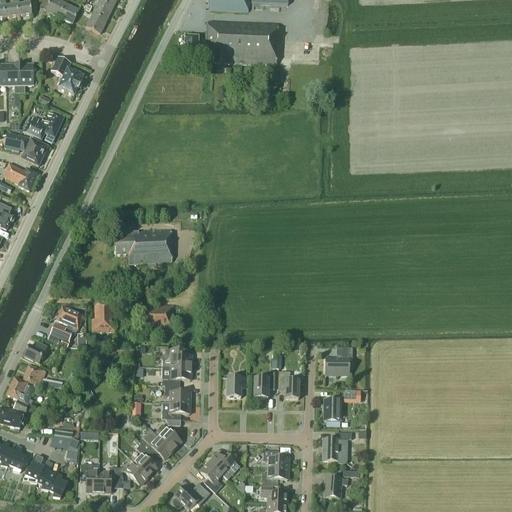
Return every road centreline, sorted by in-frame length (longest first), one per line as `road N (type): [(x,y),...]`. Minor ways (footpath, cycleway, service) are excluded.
road 1 (residential): [(0,281),(102,65)]
road 2 (unclassified): [(84,211),(186,0)]
road 3 (residential): [(0,387),(84,211)]
